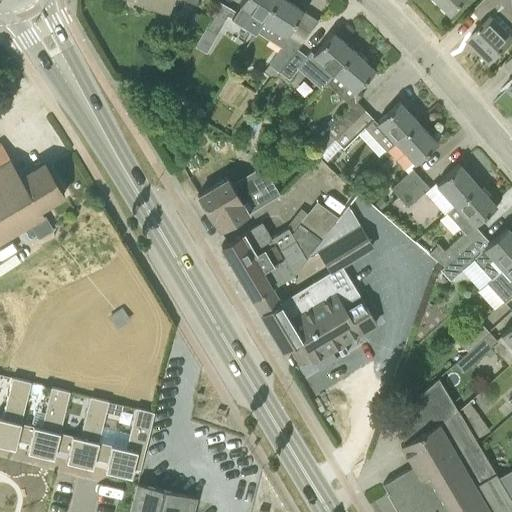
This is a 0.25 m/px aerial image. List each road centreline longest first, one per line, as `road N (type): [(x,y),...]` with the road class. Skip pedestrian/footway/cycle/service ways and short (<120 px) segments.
road 1 (primary): [(326,508),(144,205)]
road 2 (primary): [(1,4),(130,199),(144,205)]
road 3 (primary): [(144,205),(145,192),(45,0)]
road 4 (residential): [(511,155),(369,0)]
